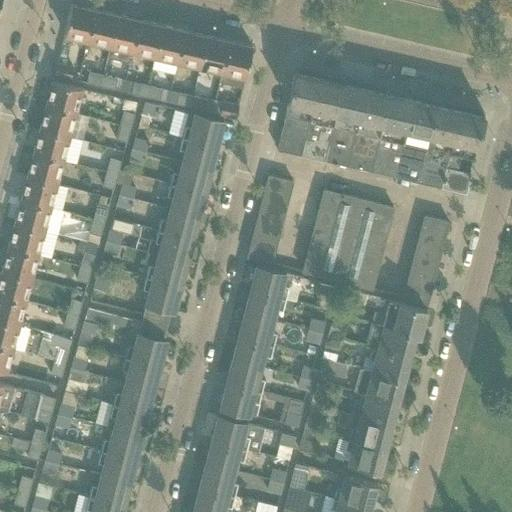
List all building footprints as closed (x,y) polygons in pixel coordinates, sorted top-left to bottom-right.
[(64,33),(87,38),(94,9),(71,4),(64,33)] [(87,38),(110,43),(116,14),(94,9),(87,38)] [(110,43),(106,57),(129,62),(132,49),(139,19),(116,14),(110,43)] [(132,49),(155,54),(161,25),(139,19),(132,49)] [(155,54),(151,67),(174,73),(177,59),(184,30),(161,25),(155,54)] [(177,59),(199,64),(206,35),(184,30),(177,59)] [(199,64),(222,69),(229,40),(206,35),(199,64)] [(229,40),(222,69),(226,70),(223,82),(242,87),(252,46),(229,40)] [(57,62),(54,74),(70,78),(73,66),(57,62)] [(295,69),(277,149),(301,154),(319,75),(318,76),(314,75),(308,74),(297,71),(297,69),(295,69)] [(85,82),(100,86),(102,74),(88,71),(85,82)] [(102,74),(100,86),(116,89),(119,78),(102,74)] [(319,75),(301,154),(324,160),(343,80),(342,80),(342,82),(330,79),(324,78),(320,77),(320,75),(319,75)] [(53,80),(46,104),(74,112),(81,87),(53,80)] [(343,80),(324,160),(347,165),(365,86),(364,87),(360,86),(354,85),(343,82),(344,80),(343,80)] [(133,82),(131,93),(145,96),(148,85),(133,82)] [(148,85),(145,96),(159,100),(162,88),(148,85)] [(365,86),(347,165),(370,171),(389,91),(388,91),(388,92),(376,90),(370,88),(366,87),(366,86),(365,86)] [(389,91),(370,171),(393,176),(412,97),(411,97),(411,98),(406,97),(400,95),(389,93),(389,91)] [(176,103),(190,106),(192,95),(178,92),(176,103)] [(192,95),(190,106),(205,109),(207,98),(192,95)] [(412,97),(393,176),(416,182),(435,102),(434,101),(434,103),(422,101),(416,99),(412,98),(412,97)] [(145,101),(141,113),(142,113),(155,117),(158,105),(145,101)] [(220,113),(236,117),(238,106),(223,102),(220,113)] [(435,102),(416,182),(440,187),(458,108),(458,107),(458,109),(453,108),(447,106),(436,104),(436,102),(435,102)] [(46,104),(40,128),(68,135),(74,112),(46,104)] [(458,108),(440,187),(464,193),(469,172),(457,170),(460,156),(472,159),(483,113),(481,112),(481,114),(469,112),(463,110),(459,109),(459,108),(458,108)] [(123,110),(119,124),(130,127),(134,113),(123,110)] [(187,112),(181,135),(217,145),(223,121),(202,115),(194,113),(188,111),(187,112)] [(119,124),(115,139),(126,142),(130,127),(119,124)] [(40,128),(34,151),(62,159),(75,163),(82,140),(68,137),(68,135),(40,128)] [(184,149),(181,160),(211,168),(217,145),(181,135),(178,147),(184,149)] [(134,137),(132,147),(146,151),(148,140),(134,137)] [(146,151),(132,147),(129,160),(142,164),(146,151)] [(34,151),(27,175),(56,183),(62,159),(34,151)] [(109,157),(106,171),(117,174),(120,160),(109,157)] [(172,170),(169,182),(204,191),(211,168),(181,160),(178,172),(172,170)] [(106,171),(102,186),(113,189),(117,174),(106,171)] [(27,175),(21,199),(61,209),(67,187),(55,184),(56,183),(27,175)] [(268,175),(265,186),(289,193),(292,181),(268,175)] [(172,196),(169,207),(198,214),(204,191),(169,182),(166,194),(172,196)] [(122,183),(119,194),(132,197),(135,186),(122,183)] [(265,186),(262,198),(286,204),(289,193),(265,186)] [(323,189),(319,205),(354,214),(358,198),(323,189)] [(119,194),(116,205),(129,209),(132,197),(119,194)] [(262,198),(259,210),(283,216),(286,204),(262,198)] [(358,198),(354,214),(388,223),(393,207),(358,198)] [(21,199),(15,222),(57,233),(57,234),(63,210),(61,209),(21,199)] [(96,205),(93,218),(104,221),(108,208),(96,205)] [(319,205),(315,222),(349,231),(354,214),(319,205)] [(160,216),(157,228),(192,238),(198,214),(169,207),(166,218),(160,216)] [(259,210),(256,222),(280,228),(283,216),(259,210)] [(354,214),(349,231),(384,240),(388,223),(354,214)] [(424,215),(403,298),(427,304),(448,221),(424,215)] [(104,221),(93,218),(89,233),(100,236),(104,221)] [(15,222),(8,246),(37,253),(36,254),(50,258),(57,233),(15,222)] [(256,222),(253,234),(277,240),(280,228),(256,222)] [(315,222),(310,238),(345,247),(349,231),(315,222)] [(150,238),(146,251),(157,253),(186,261),(192,238),(157,228),(154,239),(150,238)] [(108,229),(105,240),(120,244),(122,233),(108,229)] [(349,231),(345,247),(380,256),(384,240),(349,231)] [(253,234),(250,245),(274,252),(277,240),(253,234)] [(310,238),(306,255),(341,264),(345,247),(310,238)] [(105,240),(102,251),(116,255),(120,244),(105,240)] [(86,242),(84,252),(95,255),(97,245),(86,242)] [(274,252),(250,245),(247,257),(271,263),(274,252)] [(8,246),(2,270),(30,277),(37,253),(8,246)] [(345,247),(341,264),(375,273),(380,256),(345,247)] [(84,252),(80,265),(91,268),(95,255),(84,252)] [(148,264),(145,275),(180,284),(186,261),(157,253),(154,265),(148,264)] [(302,272),(337,280),(341,264),(306,255),(302,272)] [(341,264),(337,280),(371,289),(375,273),(341,264)] [(91,268),(80,265),(76,279),(87,282),(91,268)] [(256,265),(249,290),(285,299),(288,287),(282,285),(285,272),(256,265)] [(2,270),(0,277),(0,294),(24,301),(30,277),(2,270)] [(145,301),(171,307),(174,308),(180,284),(145,275),(142,287),(148,288),(145,301)] [(96,276),(93,288),(106,292),(110,279),(96,276)] [(319,282),(316,293),(331,297),(334,286),(319,282)] [(249,290),(243,313),(272,321),(276,307),(282,309),(285,299),(249,290)] [(0,294),(0,319),(18,324),(24,301),(0,294)] [(71,299),(67,312),(78,315),(82,302),(71,299)] [(389,300),(382,325),(414,333),(418,335),(422,322),(423,322),(423,321),(422,320),(425,311),(426,309),(389,300)] [(171,307),(145,301),(141,313),(166,320),(165,320),(167,321),(171,307)] [(129,318),(87,307),(85,315),(127,327),(129,318)] [(78,315),(67,312),(63,326),(74,330),(78,315)] [(243,313),(237,336),(273,345),(276,333),(270,331),(272,321),(243,313)] [(131,318),(127,331),(136,333),(162,340),(166,327),(164,326),(146,322),(140,320),(131,318)] [(310,318),(307,330),(321,333),(324,321),(310,318)] [(0,319),(0,344),(12,348),(18,324),(0,319)] [(76,343),(90,347),(96,323),(82,320),(76,343)] [(371,346),(371,348),(405,357),(407,348),(411,349),(411,348),(410,347),(411,344),(414,333),(382,325),(371,322),(365,344),(371,346)] [(330,325),(327,336),(341,340),(344,328),(330,325)] [(307,330),(304,340),(318,344),(321,333),(307,330)] [(127,344),(124,356),(159,365),(165,341),(164,341),(162,340),(136,333),(127,331),(124,343),(127,344)] [(237,336),(231,359),(260,367),(264,354),(270,356),(273,345),(237,336)] [(341,340),(327,336),(325,347),(338,350),(341,340)] [(12,348),(0,344),(0,370),(5,372),(12,348)] [(58,346),(54,359),(65,362),(69,349),(58,346)] [(371,370),(371,371),(402,379),(406,365),(407,364),(403,363),(405,357),(371,348),(368,358),(364,357),(361,367),(371,370)] [(72,356),(70,366),(84,370),(86,360),(72,356)] [(127,369),(124,381),(153,388),(159,365),(124,356),(121,368),(127,369)] [(65,362),(54,359),(50,374),(61,377),(65,362)] [(231,359),(225,383),(260,392),(264,379),(258,378),(260,367),(231,359)] [(84,370),(70,366),(67,380),(81,383),(84,370)] [(302,366),(299,377),(315,381),(318,370),(311,368),(302,366)] [(359,367),(353,390),(359,391),(359,392),(393,401),(395,393),(399,394),(399,393),(399,392),(402,379),(371,371),(371,370),(361,367),(359,367)] [(318,370),(315,381),(325,384),(328,372),(318,370)] [(299,377),(297,387),(306,389),(309,390),(313,391),(315,381),(299,377)] [(115,390),(112,402),(147,411),(153,388),(124,381),(121,392),(115,390)] [(313,391),(323,394),(325,384),(315,381),(313,391)] [(0,382),(0,408),(6,410),(13,386),(0,382)] [(225,383),(219,406),(237,411),(252,414),(254,415),(258,403),(260,392),(225,383)] [(17,400),(14,413),(30,416),(34,392),(22,390),(20,401),(17,400)] [(353,402),(350,414),(359,416),(359,417),(390,425),(394,410),(395,410),(395,409),(391,408),(393,401),(359,392),(356,403),(353,402)] [(266,393),(265,397),(282,402),(283,397),(266,393)] [(39,394),(32,418),(48,422),(54,398),(39,394)] [(95,422),(95,423),(112,427),(141,435),(147,411),(112,402),(101,399),(95,422)] [(282,422),(282,424),(296,427),(299,415),(302,403),(289,399),(286,412),(285,412),(282,422)] [(59,402),(56,413),(71,416),(74,406),(59,402)] [(56,413),(54,423),(68,427),(71,416),(56,413)] [(217,415),(210,440),(246,449),(257,452),(264,427),(246,423),(236,420),(217,415)] [(314,430),(318,431),(321,419),(307,415),(304,427),(314,430)] [(351,424),(347,437),(381,446),(384,438),(387,439),(388,438),(387,437),(390,425),(359,417),(356,426),(351,424)] [(54,423),(50,435),(64,439),(67,427),(54,423)] [(103,437),(100,449),(135,458),(141,435),(112,427),(109,438),(103,437)] [(301,438),(298,450),(317,455),(320,444),(311,441),(314,430),(304,427),(301,438)] [(34,429),(31,442),(42,445),(45,432),(34,429)] [(276,444),(291,447),(294,435),(279,432),(276,444)] [(381,446),(347,437),(345,448),(350,449),(347,461),(379,470),(380,469),(379,468),(382,455),(383,455),(383,454),(380,453),(381,446)] [(42,445),(31,442),(14,438),(12,446),(28,451),(27,457),(38,460),(42,445)] [(210,440),(204,463),(233,471),(237,458),(243,460),(246,449),(210,440)] [(47,449),(44,459),(58,463),(61,453),(47,449)] [(103,462),(100,473),(129,481),(135,458),(100,449),(96,461),(103,462)] [(58,463),(44,459),(41,473),(55,476),(58,463)] [(295,462),(292,473),(306,477),(309,466),(295,462)] [(204,463),(198,487),(233,496),(237,483),(231,481),(233,471),(204,463)] [(270,468),(267,479),(281,483),(284,471),(270,468)] [(90,483),(87,495),(123,504),(129,481),(100,473),(97,485),(90,483)] [(335,486),(332,497),(366,505),(368,498),(372,499),(372,498),(371,497),(375,484),(376,484),(376,483),(344,475),(341,487),(335,486)] [(21,476),(17,489),(29,492),(32,479),(21,476)] [(281,483),(267,479),(265,491),(278,494),(281,483)] [(289,484),(286,497),(299,500),(302,488),(289,484)] [(198,487),(192,510),(199,511),(222,511),(225,505),(231,506),(233,496),(198,487)] [(29,492),(17,489),(13,504),(24,507),(29,492)] [(77,494),(72,511),(120,511),(123,504),(87,495),(87,496),(77,494)] [(324,495),(319,511),(364,511),(366,505),(332,497),(324,495)] [(34,496),(31,505),(45,509),(48,499),(34,496)]
